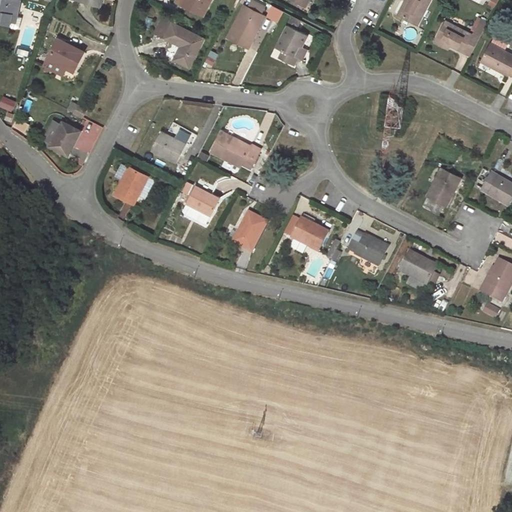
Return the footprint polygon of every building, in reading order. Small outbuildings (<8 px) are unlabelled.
[(7,4),(7,0),(0,0),(0,18),(2,19),(1,22),(0,24),(10,26),(12,29),(16,30),(19,28),(22,18),(17,17),(19,7),(17,6),(7,4)] [(177,0),(176,2),(204,15),(211,0),(177,0)] [(228,38),(248,49),(265,16),(262,15),(266,8),(251,0),(247,7),(245,6),(228,38)] [(430,0),(406,0),(405,2),(406,3),(400,16),(418,25),(430,0)] [(400,16),(406,3),(405,2),(398,15),(400,16)] [(297,58),(294,56),(299,46),(302,47),(308,35),(296,30),(301,21),(293,17),(276,48),(283,51),(279,59),(294,66),(297,58)] [(189,68),(204,39),(163,18),(155,33),(181,46),(174,60),(189,68)] [(473,35),(445,21),(437,38),(451,45),(471,55),(482,33),(476,30),(473,35)] [(486,27),(479,23),(476,30),(482,33),(486,27)] [(451,45),(437,38),(435,42),(449,49),(451,45)] [(84,52),(58,39),(45,64),(45,66),(47,67),(50,68),(64,75),(67,68),(74,72),(84,52)] [(509,76),(510,74),(511,75),(511,55),(491,44),(481,61),(509,76)] [(297,58),(302,61),(307,50),(302,47),(299,46),(294,56),(297,58)] [(74,112),(78,105),(73,102),(69,110),(74,113),(74,112)] [(87,109),(78,104),(78,105),(74,112),(83,117),(87,109)] [(50,146),(69,156),(81,131),(63,121),(50,146)] [(178,139),(162,131),(152,151),(177,163),(180,156),(182,153),(187,144),(178,139)] [(222,132),(212,152),(241,167),(242,164),(251,169),(254,163),(258,155),(261,149),(252,144),(251,146),(249,149),(235,142),(236,139),(222,132)] [(181,134),(178,139),(187,144),(189,138),(181,134)] [(251,146),(236,139),(235,142),(249,149),(251,146)] [(122,164),(116,176),(123,179),(129,168),(122,164)] [(149,177),(129,167),(129,168),(123,179),(115,195),(134,205),(139,195),(148,178),(149,177)] [(447,205),(460,179),(442,169),(422,207),(439,216),(445,204),(447,205)] [(491,173),(483,169),(475,184),(482,188),(491,173)] [(511,198),(511,182),(492,171),(491,173),(482,188),(481,190),(508,205),(511,198)] [(139,195),(145,198),(154,181),(148,178),(139,195)] [(183,191),(188,193),(193,185),(187,182),(183,191)] [(220,198),(196,186),(187,204),(211,216),(220,198)] [(457,212),(460,207),(453,203),(451,209),(457,212)] [(183,210),(185,212),(205,222),(208,222),(211,216),(187,204),(183,210)] [(268,221),(249,212),(240,228),(242,229),(240,234),(235,243),(253,252),(268,221)] [(292,237),(319,251),(329,232),(302,218),(292,237)] [(233,230),(228,239),(235,243),(240,234),(233,230)] [(379,266),(390,246),(365,234),(365,235),(357,232),(349,248),(356,252),(355,253),(379,266)] [(333,248),(328,257),(332,259),(337,250),(333,248)] [(341,253),(337,250),(332,259),(336,261),(341,253)] [(406,284),(423,293),(428,285),(435,271),(438,265),(410,251),(400,270),(410,275),(406,284)] [(308,254),(304,281),(319,284),(323,256),(308,254)] [(511,282),(511,264),(499,258),(490,276),(489,275),(481,292),(502,302),(511,282)] [(439,274),(449,279),(453,272),(438,265),(435,271),(439,274)] [(432,287),(439,274),(435,271),(428,285),(432,287)] [(487,302),(481,311),(495,319),(501,309),(487,302)]
